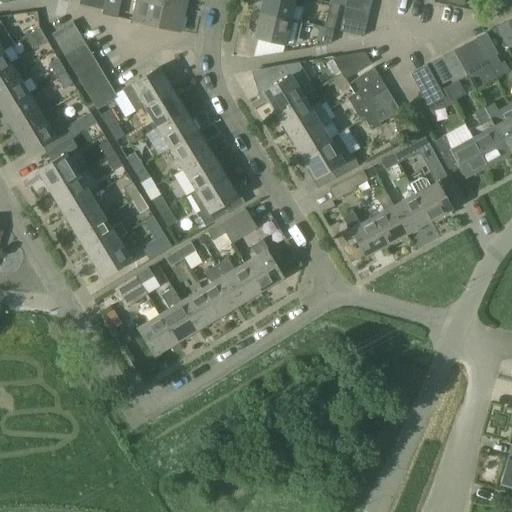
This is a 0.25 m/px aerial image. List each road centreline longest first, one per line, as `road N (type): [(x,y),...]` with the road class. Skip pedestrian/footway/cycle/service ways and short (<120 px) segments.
road 1 (residential): [(336,297),(164,400),(139,404),(121,390),(53,279)]
road 2 (residential): [(336,297),(214,82),(220,0)]
road 3 (unclassified): [(376,511),(457,329)]
road 4 (residential): [(493,344),(452,511)]
road 5 (residential): [(457,329),(336,297)]
